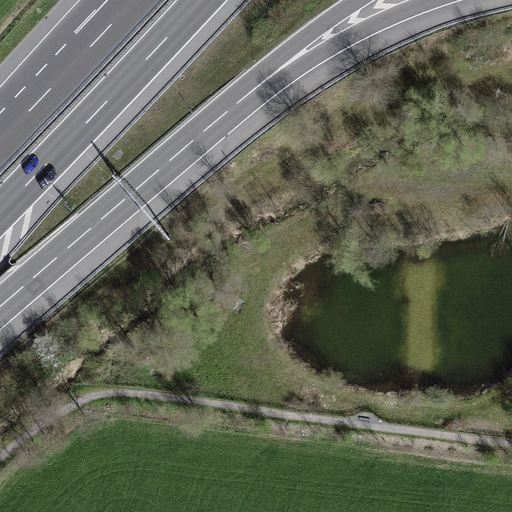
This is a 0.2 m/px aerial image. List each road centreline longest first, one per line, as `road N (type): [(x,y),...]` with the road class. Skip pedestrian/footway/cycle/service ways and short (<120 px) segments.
road 1 (motorway): [(0,308),(239,103)]
road 2 (motorway): [(0,214),(205,0)]
road 3 (motorway): [(239,103),(352,35),(438,0)]
road 4 (motorway): [(133,0),(0,140)]
road 5 (motorway): [(239,103),(368,0)]
